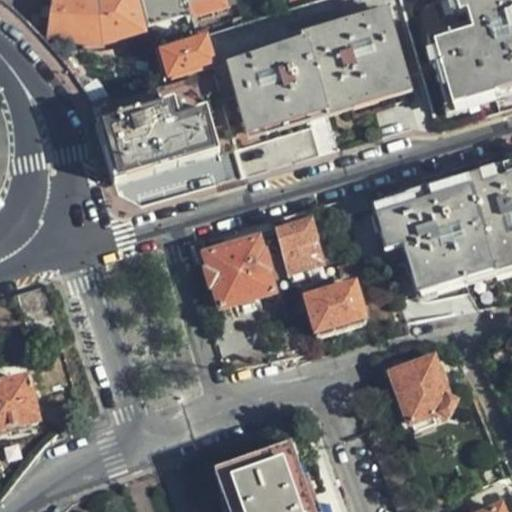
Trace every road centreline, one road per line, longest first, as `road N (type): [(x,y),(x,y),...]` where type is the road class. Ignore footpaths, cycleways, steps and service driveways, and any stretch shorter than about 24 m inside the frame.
road 1 (residential): [(172,223),(511,126)]
road 2 (residential): [(459,336),(313,367),(226,405)]
road 3 (residential): [(137,446),(74,248)]
road 4 (tertiary): [(34,232),(47,200),(44,129),(0,54)]
road 5 (residential): [(226,405),(172,223)]
road 6 (residential): [(137,446),(43,484),(15,511)]
road 7 (residential): [(459,336),(511,458)]
